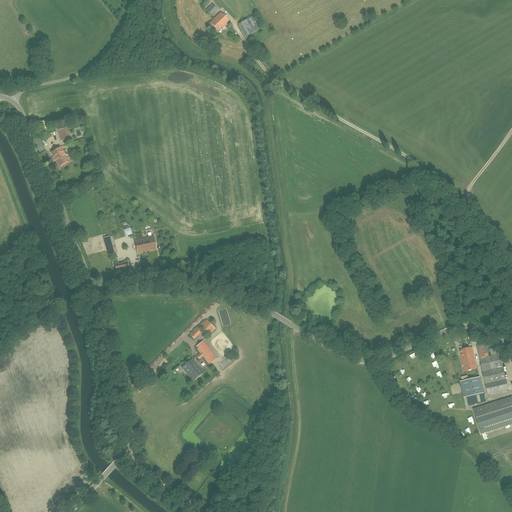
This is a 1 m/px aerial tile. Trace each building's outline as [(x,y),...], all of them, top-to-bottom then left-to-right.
[(211,16),(217,9),(212,3),(205,10),(211,16)] [(228,21),(220,13),(210,23),(218,31),(228,21)] [(252,16),(238,24),(245,37),(259,29),(252,16)] [(51,132),(50,127),(48,120),(37,123),(41,135),(51,132)] [(68,127),(58,130),(60,141),(70,139),(68,127)] [(68,161),(65,156),(68,154),(66,150),(63,151),(60,147),(51,152),(59,166),(68,161)] [(124,228),(126,235),(134,232),(132,227),(129,229),(128,226),(124,228)] [(147,238),(135,240),(137,253),(156,249),(154,236),(146,237),(147,238)] [(127,260),(123,261),(124,262),(118,264),(118,262),(114,263),(116,272),(129,269),(127,260)] [(214,328),(206,321),(201,326),(209,334),(214,328)] [(191,335),(194,339),(201,332),(198,328),(191,335)] [(197,356),(199,359),(203,356),(209,365),(216,358),(203,341),(195,347),(200,353),(197,356)] [(500,354),(497,354),(490,356),(487,344),(477,346),(488,395),(508,390),(500,354)] [(459,350),(464,371),(477,369),(472,347),(459,350)] [(192,359),(182,368),(193,380),(203,372),(192,359)] [(483,393),(480,377),(462,381),(466,397),(483,393)] [(467,397),(469,405),(485,402),(484,393),(467,397)] [(472,409),(481,434),(511,423),(511,396),(472,409)]
